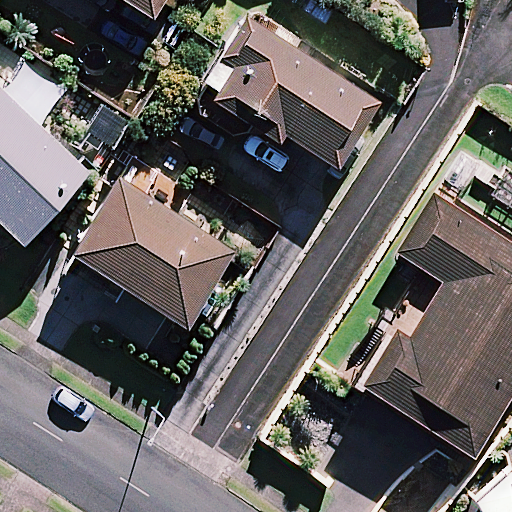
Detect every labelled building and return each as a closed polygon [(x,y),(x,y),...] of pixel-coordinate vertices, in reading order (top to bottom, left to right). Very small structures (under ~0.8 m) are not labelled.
[(155,0),(123,0),(146,14),(155,0)] [(233,135),(243,120),(272,139),(278,130),(329,164),(373,97),(243,11),(196,82),(206,88),(192,108),(233,135)] [(84,170),(0,93),(0,225),(18,242),(84,170)] [(511,169),(504,165),(486,199),(511,213),(511,169)] [(77,257),(67,272),(113,301),(123,285),(181,321),(228,245),(116,176),(69,252),(77,257)] [(511,382),(511,243),(428,189),(390,248),(438,279),(403,333),(388,323),(351,379),(466,453),(511,382)] [(423,511),(446,485),(426,468),(391,511),(392,511),(423,511)] [(511,511),(511,475),(507,477),(471,496),(478,511),(511,511)]
